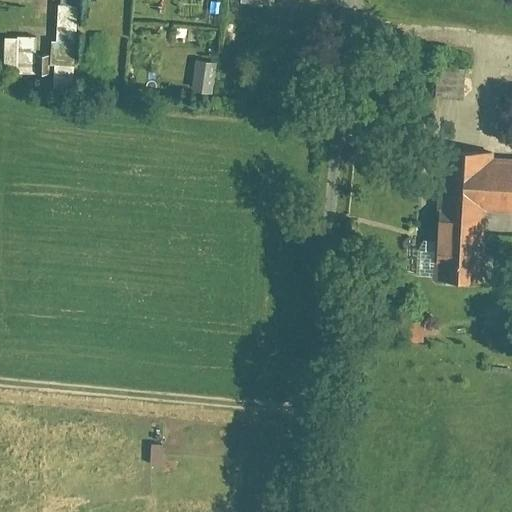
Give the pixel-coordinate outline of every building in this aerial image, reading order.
[(239,0),(239,8),(272,9),(271,0),(239,0)] [(3,40),(3,76),(32,76),(32,40),(3,40)] [(194,57),(189,88),(209,91),(213,59),(194,57)] [(51,84),(71,84),(70,63),(51,63),(51,84)] [(433,94),(462,94),(462,65),(433,64),(433,94)] [(434,154),(435,283),(478,283),(478,217),(511,216),(511,166),(476,167),(476,154),(434,154)] [(397,320),(397,346),(419,347),(419,321),(397,320)]
